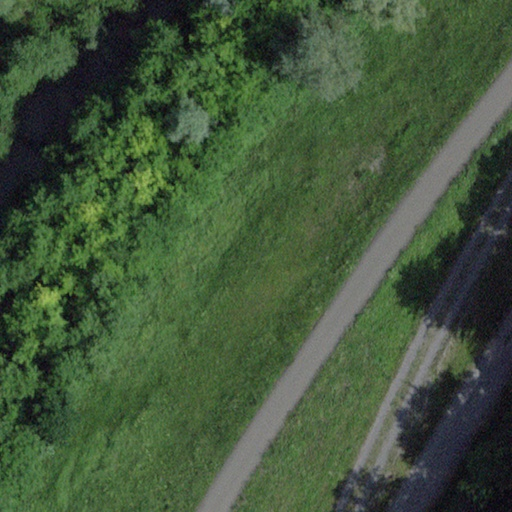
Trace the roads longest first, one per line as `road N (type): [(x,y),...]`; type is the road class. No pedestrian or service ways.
road 1 (track): [(222,511),(360,297),(511,91)]
road 2 (track): [(357,511),(511,230)]
road 3 (track): [(422,511),(511,374)]
